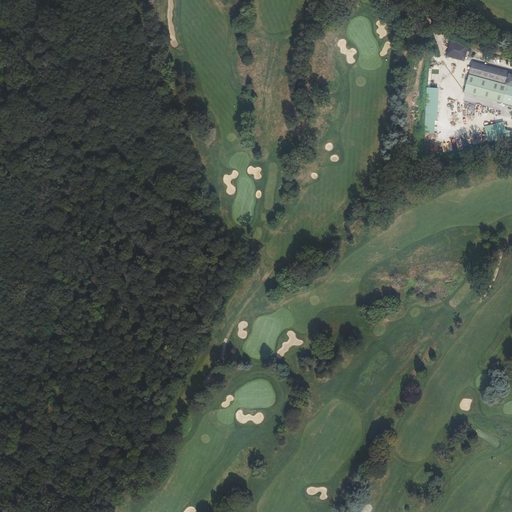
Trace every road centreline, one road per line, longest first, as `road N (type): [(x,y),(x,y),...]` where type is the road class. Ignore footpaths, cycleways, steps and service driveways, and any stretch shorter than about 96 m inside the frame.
road 1 (track): [(0,479),(53,355),(70,234),(59,176),(0,52)]
road 2 (track): [(207,217),(0,122)]
